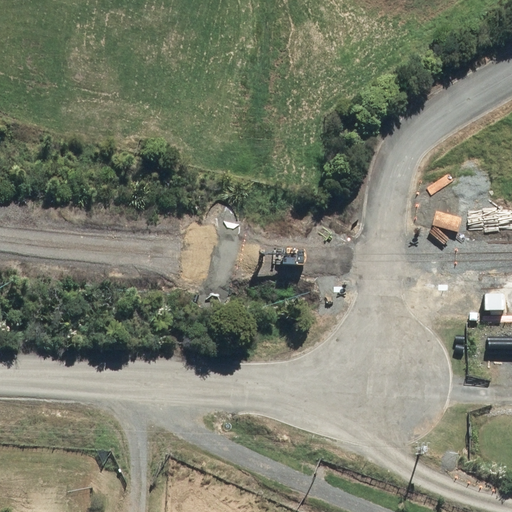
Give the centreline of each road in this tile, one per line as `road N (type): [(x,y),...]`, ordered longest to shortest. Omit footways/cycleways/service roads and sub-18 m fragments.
road 1 (unclassified): [(0,380),(375,390),(388,187),(434,119),(511,67)]
road 2 (track): [(511,415),(375,390)]
road 3 (unknown): [(136,384),(113,511)]
